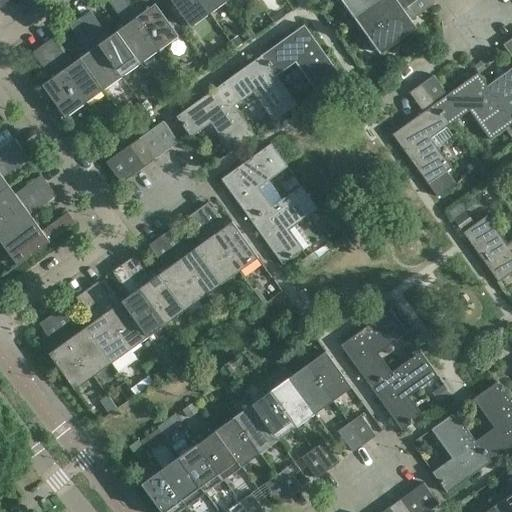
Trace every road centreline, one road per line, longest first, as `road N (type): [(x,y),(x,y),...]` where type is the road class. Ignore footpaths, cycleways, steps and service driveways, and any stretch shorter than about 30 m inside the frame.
road 1 (residential): [(0,318),(120,227),(0,59)]
road 2 (residential): [(83,511),(0,407)]
